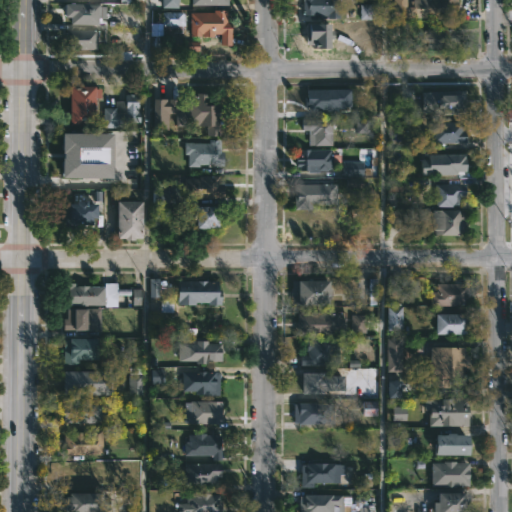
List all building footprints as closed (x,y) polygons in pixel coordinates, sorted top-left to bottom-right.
[(161,0),(161,7),(177,8),(177,0),(161,0)] [(338,0),(338,19),(320,19),(320,16),(301,16),(301,0),(338,0)] [(452,0),(452,2),(457,2),(457,12),(452,13),(452,20),(427,20),(427,18),(412,18),(412,0),(452,0)] [(102,5),(101,17),(96,17),(96,24),(69,23),(69,16),(64,16),(64,2),(98,3),(98,5),(102,5)] [(360,20),(376,19),(376,3),(359,4),(360,20)] [(227,9),(227,21),(231,21),(231,45),(220,45),(220,33),(213,33),(213,36),(190,36),(190,11),(213,12),(213,9),(227,9)] [(183,11),(183,13),(185,13),(184,25),(183,25),(183,30),(163,29),(163,48),(151,47),(150,22),(162,22),(162,11),(183,11)] [(376,23),(375,50),(361,50),(361,38),(355,38),(355,22),(376,23)] [(453,32),(453,34),(457,34),(457,48),(426,49),(426,29),(453,28),(453,32)] [(96,30),(65,29),(65,49),(96,50),(96,30)] [(94,86),(94,88),(100,88),(99,98),(94,98),(94,111),(98,111),(97,123),(94,123),(94,125),(69,125),(69,86),(94,86)] [(306,89),(306,111),(350,110),(350,89),(306,89)] [(138,94),(138,111),(139,111),(139,122),(128,122),(127,123),(127,127),(103,127),(103,107),(114,107),(114,100),(125,100),(125,94),(138,94)] [(460,94),(460,99),(464,99),(464,114),(428,115),(428,100),(431,100),(431,97),(441,97),(441,94),(460,94)] [(216,108),(216,127),(191,127),(191,124),(186,124),(186,108),(216,108)] [(331,128),(331,146),(314,146),(314,134),(312,134),(312,130),(301,130),(301,119),(331,119),(331,128)] [(356,133),(370,133),(369,119),(355,120),(356,133)] [(462,122),(462,130),(466,130),(466,143),(436,143),(436,149),(406,149),(406,141),(425,141),(425,132),(432,132),(432,122),(462,122)] [(60,178),(111,178),(111,133),(61,133),(60,178)] [(219,138),(219,151),(223,151),(223,165),(186,165),(186,153),(183,153),(183,141),(207,142),(207,138),(219,138)] [(310,149),(329,150),(329,156),(333,156),(332,167),(327,167),(327,170),(319,170),(319,172),(299,170),(299,165),(296,165),(296,157),(299,157),(299,149),(310,149)] [(466,153),(467,171),(458,171),(458,174),(429,173),(428,160),(429,158),(433,158),(433,154),(466,153)] [(362,162),(342,162),(341,176),(362,176),(362,162)] [(218,175),(218,183),(222,183),(222,198),(182,197),(183,177),(197,177),(197,174),(218,175)] [(336,185),(336,193),(346,193),(346,202),(335,202),(335,205),(310,206),(311,210),(294,210),(293,185),(336,185)] [(451,208),(435,208),(435,185),(464,185),(464,198),(460,198),(460,206),(451,206),(451,208)] [(152,203),(174,203),(174,188),(152,189),(152,203)] [(133,238),(133,240),(116,238),(116,200),(141,200),(141,238),(133,238)] [(86,201),(86,203),(96,203),(96,217),(91,217),(91,225),(64,224),(64,205),(75,203),(75,201),(86,201)] [(217,206),(217,208),(223,208),(223,220),(219,220),(217,227),(195,228),(195,221),(191,221),(191,219),(189,219),(189,215),(192,215),(192,207),(217,206)] [(460,209),(460,212),(463,212),(463,227),(460,227),(460,236),(435,236),(435,229),(433,229),(433,210),(460,209)] [(328,236),(295,236),(295,221),(299,221),(299,213),(335,214),(335,235),(328,236)] [(385,296),(397,296),(398,276),(386,276),(385,296)] [(329,305),(291,304),(291,280),(296,280),(296,279),(329,279),(329,305)] [(217,280),(217,290),(221,290),(221,304),(195,302),(195,304),(177,304),(177,280),(217,280)] [(149,297),(160,297),(160,281),(149,281),(149,297)] [(456,305),(429,305),(429,291),(435,291),(435,282),(467,283),(467,305),(456,305)] [(117,283),(117,289),(130,289),(130,295),(117,295),(117,307),(67,305),(68,299),(62,299),(63,283),(75,283),(75,286),(104,286),(104,283),(117,283)] [(140,289),(132,289),(132,305),(140,305),(140,289)] [(172,312),(172,300),(161,300),(160,312),(172,312)] [(401,306),(400,330),(385,329),(385,305),(401,306)] [(63,330),(63,318),(66,318),(66,307),(99,308),(99,330),(63,330)] [(320,309),(320,310),(330,311),(330,318),(334,318),(334,333),(297,332),(297,327),(293,327),(293,310),(320,309)] [(468,314),(468,315),(471,315),(471,325),(468,325),(468,334),(435,334),(436,313),(468,314)] [(366,315),(351,315),(350,333),(365,333),(366,315)] [(75,364),(63,364),(63,338),(67,338),(67,337),(94,338),(94,358),(77,358),(77,364),(75,364)] [(388,371),(385,371),(386,337),(401,337),(401,371),(388,371)] [(331,340),(330,365),(299,365),(299,354),(306,354),(306,340),(331,340)] [(207,341),(207,343),(221,343),(221,361),(206,361),(206,364),(195,364),(195,361),(177,361),(177,343),(187,343),(187,341),(207,341)] [(463,347),(463,355),(468,355),(468,368),(463,368),(463,375),(448,375),(448,386),(430,386),(430,378),(422,378),(422,361),(429,361),(429,346),(463,347)] [(140,367),(140,374),(142,374),(142,398),(126,398),(127,367),(140,367)] [(183,367),(183,371),(220,372),(219,396),(202,395),(196,394),(195,391),(182,391),(181,373),(171,374),(171,368),(183,367)] [(161,384),(161,370),(151,369),(150,383),(161,384)] [(110,395),(62,395),(62,371),(114,371),(114,382),(112,382),(112,389),(110,389),(110,395)] [(322,371),(322,374),(343,374),(343,390),(322,390),(322,394),(300,394),(300,371),(322,371)] [(387,398),(400,398),(400,380),(387,380),(387,398)] [(467,408),(467,426),(428,425),(428,409),(423,409),(424,399),(427,399),(428,397),(467,398),(467,408)] [(88,399),(88,402),(95,402),(95,405),(100,405),(99,422),(61,422),(61,401),(77,402),(77,399),(88,399)] [(186,422),(183,422),(183,402),(189,402),(189,400),(219,401),(218,423),(186,422)] [(377,402),(362,401),(362,416),(377,416),(377,402)] [(333,406),(332,424),(298,423),(298,422),(293,422),(293,403),(297,403),(297,402),(333,402),(333,406)] [(406,420),(406,406),(392,406),(392,420),(406,420)] [(102,429),(102,436),(105,436),(105,448),(101,448),(101,455),(62,455),(63,434),(72,434),(72,432),(84,432),(84,434),(90,434),(90,429),(102,429)] [(320,429),(320,431),(331,431),(331,438),(342,438),(342,444),(331,444),(331,454),(297,454),(298,430),(320,429)] [(204,433),(204,434),(220,434),(219,459),(211,459),(211,455),(183,454),(183,443),(184,443),(184,441),(187,441),(187,434),(192,434),(192,433),(204,433)] [(455,433),(455,435),(468,435),(468,456),(434,455),(435,435),(455,433)] [(455,461),(455,462),(468,462),(468,486),(430,485),(430,462),(455,461)] [(334,462),(334,464),(344,464),(344,474),(338,474),(338,483),(313,483),(313,487),(301,487),(301,464),(305,464),(305,462),(334,462)] [(206,485),(182,485),(183,463),(219,463),(219,477),(215,477),(215,485),(206,485)] [(171,504),(171,511),(150,511),(150,506),(159,506),(159,504),(160,504),(161,491),(177,491),(178,504),(171,504)] [(210,492),(210,494),(220,494),(220,511),(179,511),(179,503),(187,503),(187,495),(201,495),(201,492),(210,492)] [(469,511),(434,511),(434,503),(438,503),(438,493),(469,494),(469,511)] [(102,494),(102,497),(108,497),(108,511),(101,511),(64,511),(64,497),(68,497),(68,494),(102,494)] [(340,494),(340,495),(350,495),(350,509),(347,509),(347,511),(298,511),(298,495),(303,495),(303,494),(340,494)]
